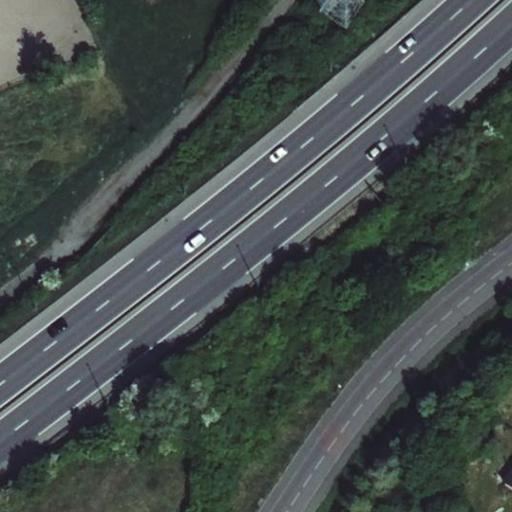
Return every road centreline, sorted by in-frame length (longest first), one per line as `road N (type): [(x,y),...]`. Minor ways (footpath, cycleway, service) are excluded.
road 1 (trunk): [(0,441),(288,216),(511,24)]
road 2 (trunk): [(472,0),(217,216),(0,384)]
road 3 (track): [(0,296),(58,251),(298,0)]
road 4 (unclassified): [(287,511),(366,398),(511,268)]
